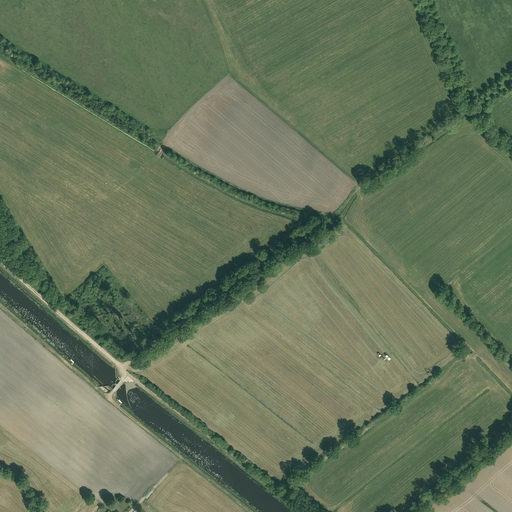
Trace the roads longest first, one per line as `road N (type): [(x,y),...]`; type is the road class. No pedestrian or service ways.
road 1 (unclassified): [(511,147),(472,109),(421,0)]
road 2 (track): [(122,370),(0,262)]
